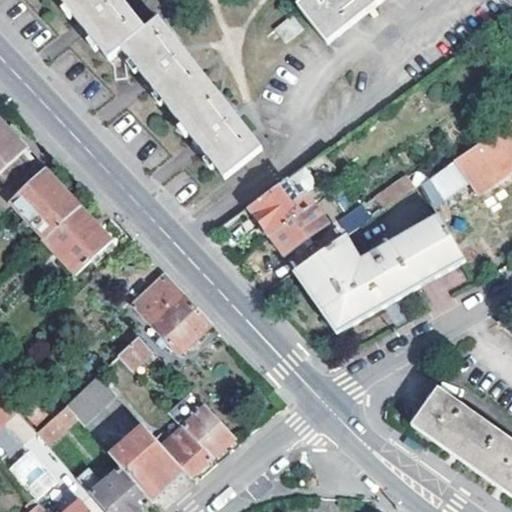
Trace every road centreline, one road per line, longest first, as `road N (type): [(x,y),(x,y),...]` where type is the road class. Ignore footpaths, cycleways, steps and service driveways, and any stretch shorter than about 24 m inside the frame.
road 1 (residential): [(327,403),(0,55)]
road 2 (unclassified): [(327,403),(395,354),(511,290)]
road 3 (residential): [(192,511),(327,403)]
road 4 (residential): [(458,511),(327,403)]
road 5 (unknown): [(233,0),(304,113)]
